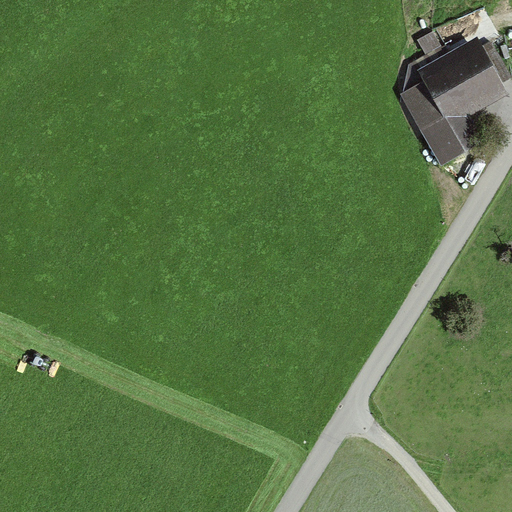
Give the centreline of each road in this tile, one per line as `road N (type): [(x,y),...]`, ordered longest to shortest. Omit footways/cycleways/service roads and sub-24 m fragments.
road 1 (unclassified): [(354,409),(511,141)]
road 2 (track): [(444,511),(354,409)]
road 3 (residential): [(291,511),(354,409)]
